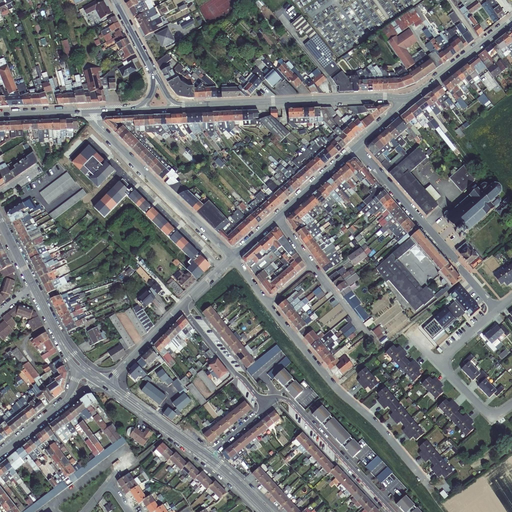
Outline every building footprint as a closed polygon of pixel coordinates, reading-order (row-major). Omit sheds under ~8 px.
[(96,0),(83,8),(86,14),(95,10),(100,19),(112,13),(109,8),(108,9),(104,1),(98,4),(97,1),(96,0)] [(138,4),(136,0),(133,0),(126,4),(128,9),(129,9),(138,4)] [(143,12),(144,13),(154,7),(155,7),(154,4),(151,6),(145,9),(143,5),(147,3),(146,0),(138,4),(141,9),(142,9),(143,12)] [(147,3),(143,5),(145,9),(151,6),(148,0),(145,0),(146,0),(147,3)] [(260,0),(258,0),(252,6),(256,11),(264,4),(260,0)] [(468,19),(472,16),(471,14),(466,8),(471,5),(476,1),(475,0),(470,0),(467,3),(464,0),(462,0),(461,1),(464,5),(465,6),(460,9),(473,28),(474,27),(468,19)] [(477,0),(482,6),(494,24),(500,19),(494,10),(486,0),(477,0)] [(486,0),(494,10),(499,6),(494,0),(486,0)] [(466,8),(471,14),(480,7),(476,1),(471,5),(466,8)] [(133,17),(143,12),(142,9),(141,9),(138,4),(129,9),(133,17)] [(494,10),(500,19),(505,15),(499,6),(494,10)] [(150,18),(158,14),(154,7),(144,13),(135,17),(140,27),(141,27),(149,23),(152,21),(150,18)] [(413,9),(420,18),(423,22),(426,20),(417,7),(413,9)] [(380,32),(387,42),(394,37),(413,24),(416,27),(423,22),(420,18),(413,9),(413,8),(380,32)] [(448,15),(451,20),(457,16),(453,11),(448,15)] [(111,32),(114,31),(121,27),(115,16),(108,20),(111,26),(109,27),(111,32)] [(332,80),(342,72),(331,58),(334,55),(301,16),(291,24),(297,31),(301,28),(306,34),(310,40),(304,45),(332,80)] [(454,23),(456,27),(460,24),(460,25),(462,23),(459,20),(457,16),(451,20),(454,23)] [(474,27),(478,25),(472,16),(468,19),(474,27)] [(142,30),(145,36),(158,29),(156,26),(162,23),(159,17),(152,21),(149,23),(151,26),(142,30)] [(460,24),(456,27),(462,35),(462,36),(466,33),(464,29),(463,29),(460,25),(460,24)] [(473,28),(479,36),(484,32),(478,25),(474,27),(473,28)] [(103,36),(111,32),(109,27),(101,32),(103,36)] [(118,43),(127,38),(121,27),(114,31),(115,34),(114,35),(115,37),(106,42),(107,45),(114,42),(117,40),(118,43)] [(460,36),(462,35),(456,27),(451,29),(453,32),(456,30),(460,36)] [(155,34),(162,47),(175,41),(168,28),(155,34)] [(300,39),(306,34),(301,28),(297,31),(295,33),(300,39)] [(448,42),(450,45),(454,42),(452,39),(448,32),(447,32),(445,29),(442,31),(445,36),(449,41),(448,42)] [(452,39),(454,42),(458,38),(464,47),(468,45),(462,36),(462,35),(460,36),(456,30),(453,32),(451,29),(448,32),(452,39)] [(409,30),(397,38),(406,49),(418,42),(409,30)] [(440,36),(438,37),(446,49),(450,46),(450,45),(448,42),(441,32),(439,34),(440,36)] [(462,36),(468,45),(474,40),(468,32),(466,33),(462,36)] [(506,34),(500,38),(506,46),(507,46),(511,42),(506,34)] [(387,42),(402,65),(409,74),(419,67),(416,63),(413,65),(394,37),(387,42)] [(434,51),(437,55),(442,52),(446,49),(438,37),(434,40),(436,43),(437,44),(440,49),(437,51),(436,50),(434,51)] [(120,51),(121,50),(130,45),(127,38),(118,43),(116,44),(120,51)] [(454,42),(460,51),(464,47),(458,38),(454,42)] [(501,50),(506,46),(500,38),(495,42),(501,50)] [(432,46),(436,50),(437,51),(440,49),(437,44),(436,43),(434,40),(434,39),(430,42),(433,45),(432,46)] [(61,42),(65,58),(66,58),(72,56),(67,40),(61,42)] [(363,46),(359,49),(361,51),(364,49),(367,53),(369,51),(366,47),(364,49),(363,47),(368,44),(366,41),(361,44),(363,46)] [(430,60),(436,69),(443,64),(437,55),(434,51),(436,50),(432,46),(433,45),(430,42),(425,45),(431,53),(427,56),(430,60)] [(450,46),(456,54),(460,51),(454,42),(450,45),(450,46)] [(501,59),(505,56),(501,50),(495,42),(491,45),(497,53),(501,59)] [(126,59),(135,54),(130,45),(121,50),(124,55),(121,57),(123,61),(126,59)] [(485,50),(491,58),(497,53),(491,45),(485,50)] [(446,49),(452,57),(456,54),(450,46),(446,49)] [(506,56),(509,54),(511,52),(507,46),(506,46),(501,50),(505,56),(506,56)] [(425,63),(430,60),(427,56),(422,49),(418,52),(425,63)] [(446,49),(442,52),(448,60),(452,57),(446,49)] [(487,69),(488,71),(494,78),(501,72),(491,58),(485,50),(477,56),(487,69)] [(437,55),(443,64),(448,60),(442,52),(437,55)] [(497,53),(491,58),(501,72),(507,68),(501,59),(497,53)] [(128,62),(131,61),(137,57),(135,54),(126,59),(126,60),(128,62)] [(157,62),(160,68),(172,59),(167,54),(157,62)] [(477,56),(467,64),(473,72),(475,71),(478,75),(487,69),(477,56)] [(259,66),(252,73),(255,75),(262,82),(265,79),(269,75),(278,83),(280,85),(286,79),(280,73),(270,62),(269,62),(266,59),(262,63),(268,69),(265,72),(259,66)] [(409,75),(415,84),(436,69),(430,60),(425,63),(419,67),(409,74),(409,75)] [(285,64),(291,71),(295,68),(289,61),(285,64)] [(119,69),(123,77),(137,70),(133,62),(132,62),(124,66),(119,69)] [(279,68),(290,80),(296,88),(302,83),(291,71),(285,64),(284,63),(281,66),(279,68)] [(174,69),(179,73),(183,68),(178,64),(174,69)] [(300,65),(308,75),(309,74),(301,64),(300,65)] [(469,76),(473,72),(467,64),(463,67),(469,76)] [(9,95),(10,94),(10,96),(11,97),(12,96),(12,97),(15,96),(14,93),(18,91),(15,83),(7,65),(0,67),(0,74),(6,91),(7,90),(9,95)] [(397,74),(400,79),(409,75),(409,74),(402,65),(401,65),(403,68),(399,71),(398,70),(396,72),(396,73),(397,74)] [(40,78),(42,84),(49,82),(49,79),(46,70),(41,72),(39,66),(36,67),(40,78)] [(168,83),(176,79),(170,67),(161,71),(164,78),(168,83)] [(379,68),(382,73),(382,80),(387,80),(387,73),(383,68),(382,68),(381,67),(379,68)] [(463,67),(459,70),(465,78),(466,78),(469,76),(463,67)] [(95,87),(104,87),(107,87),(107,78),(103,79),(102,82),(100,82),(97,68),(91,69),(95,87)] [(107,87),(107,90),(109,89),(109,80),(115,79),(115,71),(113,68),(103,77),(103,79),(107,78),(107,87)] [(289,82),(290,80),(279,68),(278,69),(289,82)] [(295,68),(291,71),(302,83),(305,86),(306,85),(312,82),(308,78),(305,81),(295,68)] [(317,68),(308,76),(309,76),(311,79),(314,76),(315,77),(320,74),(318,70),(317,68)] [(88,88),(89,93),(96,91),(96,89),(95,87),(91,69),(84,70),(87,83),(88,88)] [(477,76),(479,78),(488,71),(487,69),(478,75),(477,76)] [(201,79),(211,88),(216,88),(216,86),(205,76),(204,76),(197,70),(194,73),(201,79)] [(358,81),(367,80),(367,75),(365,74),(362,70),(361,70),(355,73),(358,76),(358,77),(358,81)] [(455,73),(461,82),(465,78),(459,70),(455,73)] [(62,95),(67,94),(65,87),(64,81),(63,78),(61,71),(58,72),(61,84),(59,85),(60,89),(62,94),(62,95)] [(477,76),(478,75),(475,71),(473,72),(469,76),(472,79),(473,80),(477,76)] [(188,80),(194,85),(197,88),(197,89),(205,88),(191,76),(187,72),(185,74),(182,72),(181,74),(185,77),(184,77),(188,80)] [(339,86),(339,92),(359,91),(358,81),(358,77),(358,76),(350,77),(350,79),(348,79),(346,77),(342,72),(332,80),(337,86),(339,86)] [(205,88),(211,88),(201,79),(194,73),(191,76),(205,88)] [(248,82),(255,75),(252,73),(251,73),(245,79),(248,82)] [(311,79),(317,87),(326,80),(320,73),(320,74),(315,77),(314,76),(311,79)] [(451,76),(458,84),(461,82),(455,73),(451,76)] [(72,83),(74,92),(83,90),(80,78),(79,75),(74,76),(76,82),(72,83)] [(248,82),(249,83),(256,89),(262,82),(255,75),(248,82)] [(273,88),(278,83),(269,75),(265,79),(273,88)] [(397,79),(398,90),(415,84),(409,75),(400,79),(397,79)] [(249,83),(248,82),(245,79),(242,76),(239,79),(242,83),(241,84),(239,86),(240,87),(243,89),(249,83)] [(308,78),(312,82),(317,91),(317,87),(311,79),(309,76),(308,78)] [(456,85),(458,84),(451,76),(447,80),(453,88),(456,85)] [(477,76),(473,80),(475,83),(476,84),(481,80),(479,78),(477,76)] [(89,93),(88,88),(87,83),(86,84),(84,77),(80,78),(83,90),(84,93),(89,93)] [(39,95),(45,93),(42,84),(40,78),(33,81),(36,89),(38,95),(39,95)] [(56,88),(53,78),(49,79),(49,82),(52,91),(54,96),(56,95),(62,94),(60,89),(55,91),(55,89),(56,88)] [(189,99),(194,99),(194,89),(194,87),(189,88),(185,85),(181,83),(178,78),(176,79),(168,83),(170,88),(177,96),(180,98),(189,99)] [(461,82),(465,87),(466,87),(467,89),(470,88),(473,91),(475,90),(468,82),(466,78),(465,78),(461,82)] [(472,79),(468,82),(475,90),(476,91),(478,89),(474,84),(475,83),(473,80),(472,79)] [(68,94),(74,94),(74,92),(72,83),(71,80),(64,81),(65,87),(67,94),(68,94)] [(359,91),(367,91),(367,80),(358,81),(359,91)] [(443,83),(449,92),(451,91),(454,88),(453,88),(447,80),(443,83)] [(18,91),(20,97),(29,94),(28,91),(25,83),(24,81),(19,83),(19,82),(15,83),(18,91)] [(45,93),(52,91),(49,82),(42,84),(45,93)] [(312,82),(306,85),(311,93),(318,93),(317,91),(312,82)] [(243,89),(250,95),(256,89),(249,83),(243,89)] [(439,86),(435,89),(441,97),(445,94),(439,86)] [(4,97),(5,97),(8,97),(10,96),(10,94),(9,95),(7,90),(6,91),(5,91),(4,87),(1,88),(2,91),(2,90),(4,97)] [(96,89),(96,91),(99,102),(106,102),(105,97),(104,93),(104,87),(95,87),(96,89)] [(250,96),(250,95),(243,89),(240,87),(238,90),(245,96),(250,96)] [(197,89),(194,89),(194,99),(206,98),(205,88),(197,89)] [(222,90),(222,97),(245,96),(238,90),(237,89),(237,88),(222,88),(222,90)] [(435,89),(431,92),(437,100),(441,97),(435,89)] [(460,90),(457,92),(453,94),(453,95),(464,109),(468,106),(463,99),(462,100),(460,97),(464,94),(460,89),(460,90)] [(74,94),(77,103),(87,103),(84,93),(83,90),(74,92),(74,94)] [(5,97),(9,107),(24,106),(20,97),(18,91),(14,93),(15,96),(12,97),(12,96),(11,97),(10,96),(8,97),(5,97)] [(89,93),(91,103),(99,102),(96,91),(89,93)] [(431,92),(427,95),(433,104),(434,104),(438,101),(437,100),(431,92)] [(45,93),(39,95),(42,105),(49,105),(45,93)] [(484,93),(477,98),(485,109),(492,104),(484,93)] [(20,97),(24,106),(33,106),(29,95),(29,94),(20,97)] [(56,95),(58,104),(64,104),(62,95),(62,94),(56,95)] [(74,94),(68,94),(70,104),(77,103),(74,94)] [(38,95),(29,95),(33,106),(42,105),(39,95),(38,95)] [(423,98),(429,106),(430,107),(433,104),(427,95),(423,98)] [(0,103),(2,107),(9,107),(5,97),(4,97),(0,96),(0,103)] [(441,97),(437,100),(438,101),(443,107),(444,109),(446,107),(443,103),(445,101),(441,97)] [(423,98),(416,104),(422,112),(426,109),(429,106),(423,98)] [(438,101),(434,104),(439,110),(443,107),(438,101)] [(375,108),(381,115),(390,106),(389,104),(379,105),(375,108)] [(423,113),(422,112),(416,104),(408,110),(415,118),(415,119),(416,119),(423,113)] [(433,104),(430,107),(432,111),(436,116),(441,112),(439,110),(434,104),(433,104)] [(364,106),(374,120),(381,115),(375,108),(373,105),(364,106)] [(364,106),(349,107),(353,113),(354,115),(362,113),(366,118),(360,122),(365,129),(374,120),(364,106)] [(330,117),(338,127),(343,132),(347,128),(346,127),(341,120),(340,118),(338,116),(335,118),(333,116),(336,113),(335,112),(332,107),(327,108),(330,117)] [(320,111),(321,111),(323,117),(324,121),(326,124),(332,130),(334,131),(338,127),(330,117),(327,108),(320,108),(320,111)] [(426,109),(422,112),(423,113),(433,126),(447,143),(450,141),(432,119),(431,120),(427,115),(428,114),(427,113),(428,112),(426,109)] [(251,121),(252,125),(256,125),(256,120),(256,118),(258,118),(258,110),(248,111),(248,121),(249,121),(251,121)] [(404,114),(411,121),(415,118),(408,110),(404,114)] [(347,115),(341,120),(346,127),(353,122),(353,123),(358,119),(354,115),(353,113),(348,117),(347,115)] [(423,113),(416,119),(418,122),(420,123),(424,120),(427,124),(431,128),(433,126),(423,113)] [(401,116),(407,124),(411,121),(404,114),(401,116)] [(271,116),(259,120),(263,123),(266,127),(280,142),(290,133),(275,118),(272,116),(271,116)] [(401,116),(391,125),(400,135),(406,129),(408,128),(405,125),(407,124),(401,116)] [(121,123),(121,117),(106,118),(104,121),(113,130),(118,126),(115,123),(121,123)] [(360,132),(365,129),(360,122),(358,119),(353,123),(360,132)] [(60,120),(53,120),(53,130),(53,131),(60,131),(61,131),(61,130),(60,120)] [(28,121),(10,122),(11,131),(11,139),(15,138),(15,137),(15,130),(23,130),(23,131),(28,131),(28,121)] [(413,125),(411,121),(407,124),(405,125),(408,128),(409,130),(410,128),(415,134),(418,131),(413,125)] [(118,126),(113,130),(116,133),(123,126),(126,129),(129,126),(127,124),(127,122),(121,123),(115,123),(118,126)] [(220,129),(225,136),(228,132),(225,128),(223,122),(219,122),(219,128),(220,129)] [(225,128),(228,132),(232,136),(235,133),(232,130),(229,128),(228,122),(223,122),(225,128)] [(346,127),(347,128),(355,137),(360,132),(353,123),(353,122),(346,127)] [(198,123),(193,124),(195,129),(198,133),(201,132),(200,129),(198,123)] [(181,131),(185,135),(188,133),(186,130),(183,124),(177,125),(181,131)] [(187,124),(183,124),(186,130),(188,133),(191,136),(193,135),(194,137),(195,136),(195,135),(190,130),(188,124),(187,124)] [(193,124),(188,124),(190,130),(195,135),(198,133),(195,129),(193,124)] [(161,125),(157,125),(158,127),(159,129),(165,137),(168,133),(166,132),(161,125)] [(166,125),(161,125),(166,132),(168,133),(171,136),(173,133),(171,131),(167,125),(166,125)] [(176,131),(178,133),(179,135),(182,137),(185,135),(181,131),(177,125),(172,125),(176,131)] [(386,129),(393,138),(394,140),(395,139),(400,135),(391,125),(386,129)] [(463,125),(455,131),(457,134),(461,131),(465,128),(463,125)] [(123,126),(116,133),(122,139),(130,132),(126,129),(123,126)] [(338,127),(334,131),(338,137),(346,145),(355,137),(347,128),(343,132),(338,127)] [(417,137),(415,134),(410,128),(409,130),(414,138),(414,139),(417,137)] [(379,135),(387,144),(390,141),(393,138),(386,129),(379,135)] [(334,131),(332,130),(331,131),(330,132),(332,134),(330,136),(335,140),(338,137),(334,131)] [(61,139),(60,131),(53,131),(53,137),(57,137),(57,144),(61,144),(61,139)] [(130,132),(122,139),(125,143),(133,136),(130,132)] [(384,146),(387,144),(379,135),(376,138),(384,146)] [(400,135),(395,139),(399,145),(401,147),(406,142),(400,135)] [(133,136),(125,143),(129,146),(136,139),(133,136)] [(320,146),(324,142),(327,139),(325,136),(321,139),(319,137),(313,142),(314,144),(318,148),(320,146)] [(338,137),(335,140),(342,149),(346,145),(338,137)] [(371,142),(379,151),(382,148),(384,146),(376,138),(371,142)] [(393,138),(390,141),(395,146),(396,148),(399,145),(395,139),(394,140),(393,138)] [(136,139),(129,146),(136,153),(143,146),(139,142),(136,139)] [(312,153),(317,157),(321,153),(320,152),(319,152),(317,150),(312,145),(309,143),(308,144),(303,139),(300,142),(308,149),(312,153)] [(335,140),(331,144),(338,152),(342,149),(335,140)] [(450,141),(447,143),(452,151),(456,149),(450,141)] [(373,156),(374,156),(379,151),(371,142),(367,146),(367,148),(373,156)] [(320,152),(321,153),(324,150),(320,146),(318,148),(314,144),(312,145),(317,150),(319,152),(320,152)] [(328,147),(324,150),(332,158),(338,152),(331,144),(329,145),(328,147)] [(387,144),(384,146),(390,153),(393,150),(391,149),(387,144)] [(89,146),(72,163),(98,188),(115,172),(89,146)] [(143,146),(136,153),(139,156),(146,149),(143,146)] [(409,156),(405,159),(389,173),(427,216),(438,206),(435,202),(425,190),(410,173),(421,163),(427,158),(419,146),(409,156)] [(377,159),(382,154),(385,151),(382,148),(379,151),(374,156),(377,159)] [(146,149),(139,156),(142,160),(150,152),(146,149)] [(301,162),(306,158),(308,155),(312,153),(308,149),(297,158),(301,162)] [(152,150),(150,152),(156,159),(159,156),(152,150)] [(321,153),(328,161),(332,158),(324,150),(321,153)] [(403,150),(400,154),(402,156),(405,159),(409,156),(403,150)] [(11,172),(14,177),(38,161),(33,152),(26,157),(28,160),(25,162),(23,160),(21,162),(22,164),(19,166),(17,164),(14,166),(15,169),(12,171),(11,172)] [(150,152),(142,160),(149,166),(156,159),(150,152)] [(321,153),(317,157),(325,164),(328,161),(321,153)] [(377,159),(382,165),(387,160),(382,154),(377,159)] [(393,164),(402,156),(400,154),(389,162),(392,165),(393,164)] [(386,170),(389,173),(405,159),(402,156),(393,164),(392,165),(386,170)] [(317,157),(313,160),(321,168),(325,164),(317,157)] [(292,162),(294,165),(296,163),(300,167),(303,164),(301,162),(297,158),(292,162)] [(350,162),(357,170),(359,172),(363,177),(364,178),(365,179),(366,178),(372,186),(371,187),(372,188),(368,192),(371,195),(363,201),(367,205),(373,200),(384,191),(356,159),(354,158),(350,162)] [(427,158),(421,163),(423,166),(429,161),(427,158)] [(156,159),(149,166),(152,169),(160,162),(156,159)] [(160,162),(163,166),(166,169),(169,166),(162,159),(160,162)] [(305,167),(314,174),(321,168),(313,160),(310,162),(306,167),(305,167)] [(382,165),(386,170),(392,165),(389,162),(387,160),(382,165)] [(38,163),(38,161),(14,177),(15,179),(38,163)] [(294,177),(298,174),(293,169),(292,170),(283,161),(280,164),(281,165),(291,175),(294,177)] [(163,166),(160,162),(152,169),(156,173),(163,166)] [(354,174),(357,170),(350,162),(346,165),(354,174)] [(290,180),(294,177),(291,175),(281,165),(278,167),(285,173),(284,174),(290,180)] [(354,174),(346,165),(338,172),(345,181),(346,182),(350,179),(354,175),(354,174)] [(166,169),(163,166),(156,173),(159,176),(166,169)] [(449,178),(462,192),(475,180),(464,166),(462,167),(449,178)] [(310,177),(314,174),(305,167),(302,170),(310,177)] [(166,169),(159,176),(162,180),(166,176),(169,179),(171,177),(172,178),(173,177),(176,173),(172,170),(170,172),(166,169)] [(287,183),(290,180),(284,174),(283,175),(277,169),(275,171),(277,173),(287,183)] [(306,181),(310,177),(302,170),(298,173),(306,181)] [(1,177),(5,182),(7,181),(7,182),(14,177),(11,172),(9,173),(1,177)] [(341,184),(345,181),(338,172),(334,175),(341,184)] [(287,183),(277,173),(274,176),(278,180),(283,186),(287,183)] [(298,174),(294,177),(302,185),(306,181),(298,173),(298,174)] [(330,179),(338,187),(341,184),(334,175),(330,179)] [(270,179),(271,179),(280,189),(283,186),(278,180),(277,181),(273,176),(270,179)] [(178,182),(175,179),(173,177),(172,178),(171,177),(169,179),(166,182),(169,186),(178,182)] [(298,188),(302,185),(294,177),(290,180),(298,188)] [(367,188),(370,186),(371,187),(372,186),(366,178),(365,179),(364,178),(361,181),(367,188)] [(271,179),(265,184),(269,189),(274,194),(280,189),(271,179)] [(338,187),(330,179),(327,182),(334,190),(338,187)] [(350,179),(346,182),(351,187),(353,189),(356,186),(350,179)] [(295,191),(298,188),(290,180),(287,183),(295,191)] [(119,181),(94,207),(104,218),(125,196),(191,260),(188,263),(191,266),(188,269),(198,279),(212,265),(132,188),(129,191),(119,181)] [(346,182),(345,181),(341,184),(346,189),(348,188),(349,189),(351,187),(346,182)] [(178,182),(169,186),(179,195),(188,191),(179,182),(178,182)] [(329,194),(334,190),(327,182),(322,186),(326,191),(329,194)] [(287,183),(283,186),(291,194),(295,191),(287,183)] [(444,215),(445,217),(449,222),(456,230),(456,231),(457,232),(458,233),(460,235),(460,236),(461,237),(462,237),(463,237),(464,237),(465,237),(466,236),(466,235),(465,235),(465,234),(466,233),(467,233),(468,232),(468,231),(486,215),(494,207),(494,208),(496,210),(500,216),(511,205),(511,201),(508,197),(503,202),(500,204),(499,204),(501,201),(500,199),(497,196),(500,194),(501,191),(501,187),(498,184),(495,183),(491,184),(489,186),(482,193),(478,188),(469,196),(450,212),(448,211),(446,211),(444,213),(444,215)] [(260,187),(265,192),(269,189),(265,184),(264,185),(268,189),(266,191),(262,187),(263,186),(260,187)] [(338,187),(342,193),(346,190),(346,189),(341,184),(338,187)] [(425,190),(435,202),(441,196),(431,184),(425,190)] [(280,189),(288,198),(291,194),(283,186),(280,189)] [(326,191),(322,186),(317,191),(325,200),(327,198),(330,195),(329,194),(326,191)] [(342,193),(338,187),(334,190),(341,198),(347,205),(351,202),(349,200),(342,193)] [(267,194),(270,198),(274,194),(269,189),(265,192),(267,194)] [(274,194),(282,203),(288,198),(280,189),(274,194)] [(340,206),(342,205),(338,201),(341,198),(334,190),(329,194),(330,195),(340,206)] [(347,191),(346,190),(342,193),(349,200),(351,199),(345,193),(347,191)] [(188,191),(179,195),(194,209),(201,202),(198,200),(193,196),(188,191)] [(259,193),(266,201),(270,198),(267,194),(265,195),(261,191),(259,193)] [(317,191),(312,195),(319,203),(322,206),(324,204),(327,202),(325,200),(317,191)] [(387,195),(384,191),(373,200),(376,204),(379,202),(387,195)] [(257,199),(263,205),(266,201),(259,193),(255,197),(257,199)] [(270,198),(278,206),(282,203),(274,194),(270,198)] [(315,207),(319,203),(312,195),(308,199),(314,207),(315,207)] [(329,200),(333,205),(336,209),(340,206),(330,195),(327,198),(329,200)] [(387,195),(379,202),(383,206),(391,199),(387,195)] [(244,201),(254,212),(257,209),(254,206),(255,206),(252,202),(247,197),(245,199),(246,199),(244,201)] [(266,201),(274,210),(278,206),(270,198),(266,201)] [(7,216),(8,218),(27,209),(28,208),(34,205),(31,199),(8,213),(7,216)] [(253,202),(259,208),(262,205),(263,205),(257,199),(253,202)] [(308,199),(301,205),(307,213),(308,213),(311,210),(314,207),(308,199)] [(391,199),(383,206),(386,210),(394,203),(391,199)] [(376,204),(373,200),(367,205),(361,210),(365,214),(368,211),(376,204)] [(204,205),(197,212),(218,233),(222,230),(230,222),(209,201),(204,205)] [(263,205),(262,205),(270,213),(274,210),(266,201),(263,205)] [(201,202),(194,209),(197,212),(204,205),(202,203),(201,202)] [(327,202),(324,204),(328,209),(326,211),(328,214),(333,209),(331,207),(327,202)] [(373,213),(383,206),(379,202),(376,204),(368,211),(372,215),(373,213)] [(315,207),(321,213),(325,210),(322,206),(319,203),(315,207)] [(386,210),(390,214),(398,207),(394,203),(386,210)] [(27,209),(8,218),(11,224),(20,219),(25,217),(28,215),(30,215),(28,212),(36,208),(37,211),(42,208),(40,206),(39,204),(37,205),(35,206),(34,205),(28,208),(27,209)] [(262,205),(259,208),(266,217),(270,213),(262,205)] [(301,219),(307,213),(301,205),(294,211),(301,219)] [(386,210),(383,206),(373,213),(375,215),(380,211),(382,214),(386,210)] [(311,210),(318,216),(321,213),(315,207),(314,207),(311,210)] [(390,214),(393,218),(401,211),(398,207),(390,214)] [(257,209),(254,212),(262,220),(266,217),(259,208),(257,209)] [(243,223),(247,219),(238,209),(234,213),(234,214),(243,223)] [(311,210),(308,213),(314,220),(318,216),(311,210)] [(390,214),(386,210),(382,214),(376,219),(380,223),(380,222),(390,214)] [(297,222),(301,219),(294,211),(291,214),(297,222)] [(393,218),(397,222),(405,215),(401,211),(393,218)] [(251,215),(259,224),(262,220),(254,212),(251,215)] [(301,219),(307,225),(313,220),(314,220),(308,213),(307,213),(301,219)] [(243,223),(234,214),(231,217),(239,226),(243,223)] [(287,220),(295,230),(300,225),(297,222),(291,214),(288,217),(287,220)] [(384,226),(393,218),(390,214),(380,222),(384,226)] [(259,224),(251,215),(249,217),(247,219),(255,227),(259,224)] [(400,226),(408,219),(405,215),(397,222),(400,226)] [(386,231),(389,229),(397,222),(393,218),(384,226),(383,227),(384,228),(381,231),(383,233),(386,231)] [(11,224),(14,229),(23,224),(20,219),(11,224)] [(243,223),(250,231),(255,227),(247,219),(243,223)] [(295,230),(297,233),(305,227),(307,225),(301,219),(297,222),(300,225),(295,230)] [(400,226),(404,230),(412,223),(408,219),(400,226)] [(305,227),(307,231),(316,225),(313,220),(307,225),(305,227)] [(236,229),(230,222),(222,230),(228,236),(236,229)] [(396,229),(400,226),(397,222),(389,229),(392,232),(395,230),(396,229)] [(239,226),(236,229),(243,237),(250,231),(243,223),(239,226)] [(404,230),(407,234),(415,226),(412,223),(404,230)] [(23,224),(14,229),(16,233),(25,229),(23,224)] [(316,225),(307,231),(310,235),(319,229),(316,225)] [(25,229),(16,233),(18,238),(28,233),(30,232),(32,231),(33,232),(37,230),(37,228),(36,227),(31,229),(30,226),(25,229)] [(319,229),(310,235),(313,238),(320,233),(325,230),(322,226),(319,229)] [(395,230),(399,234),(404,230),(400,226),(396,229),(395,230)] [(415,226),(407,234),(411,238),(419,230),(415,226)] [(296,233),(299,237),(307,231),(305,227),(297,233),(296,233)] [(273,245),(277,250),(282,246),(287,252),(288,253),(291,257),(296,253),(284,236),(278,228),(276,228),(270,233),(266,237),(273,245)] [(361,236),(368,230),(366,228),(355,238),(358,242),(363,238),(361,236)] [(102,237),(107,233),(104,229),(99,234),(102,237)] [(222,230),(218,233),(224,239),(231,246),(234,246),(243,237),(236,229),(228,236),(222,230)] [(407,234),(404,230),(399,234),(394,238),(397,242),(407,234)] [(415,244),(439,272),(448,264),(419,230),(411,238),(410,238),(415,244)] [(18,238),(21,242),(30,238),(34,235),(33,232),(32,231),(30,232),(28,233),(18,238)] [(310,235),(307,231),(299,237),(302,241),(310,235)] [(313,238),(313,239),(315,242),(316,242),(323,237),(320,233),(313,238)] [(407,234),(397,242),(401,246),(410,238),(411,238),(407,234)] [(23,247),(32,242),(35,240),(36,240),(34,235),(30,238),(21,242),(23,247)] [(313,238),(310,235),(302,241),(305,244),(313,239),(313,238)] [(316,242),(319,246),(329,239),(330,239),(327,235),(323,237),(316,242)] [(263,249),(266,252),(273,245),(266,237),(259,243),(263,249)] [(389,280),(416,311),(424,304),(425,305),(435,296),(438,299),(449,290),(446,287),(443,289),(442,289),(437,293),(435,295),(428,288),(426,286),(423,289),(397,259),(415,244),(410,238),(401,246),(392,254),(376,268),(379,272),(386,282),(389,280)] [(315,242),(313,239),(305,244),(307,248),(315,242)] [(319,246),(322,250),(326,248),(327,247),(332,243),(329,239),(319,246)] [(25,251),(34,246),(39,244),(36,240),(35,240),(32,242),(23,247),(25,251)] [(456,250),(460,255),(467,248),(468,249),(470,246),(466,241),(456,250)] [(307,248),(310,252),(319,246),(316,242),(315,242),(307,248)] [(243,260),(246,264),(251,259),(259,253),(263,249),(259,243),(243,257),(243,260)] [(329,249),(334,246),(332,243),(327,247),(328,248),(327,249),(326,248),(322,250),(325,255),(330,251),(329,249)] [(28,256),(37,251),(39,250),(41,249),(39,244),(34,246),(25,251),(28,256)] [(277,250),(273,245),(266,252),(268,254),(272,251),(277,258),(279,257),(279,256),(281,254),(277,250)] [(281,254),(282,256),(287,252),(282,246),(277,250),(281,254)] [(310,252),(313,256),(322,250),(319,246),(310,252)] [(472,250),(478,257),(479,256),(476,251),(470,246),(468,249),(471,252),(472,250)] [(336,252),(337,252),(334,248),(330,251),(325,255),(328,259),(336,252)] [(348,257),(354,266),(363,259),(364,258),(367,256),(361,248),(348,257)] [(460,255),(469,265),(478,257),(472,250),(471,252),(468,249),(467,248),(460,255)] [(28,256),(30,260),(39,256),(43,253),(41,249),(39,250),(37,251),(28,256)] [(259,253),(263,258),(266,255),(267,256),(268,254),(266,252),(263,249),(259,253)] [(313,256),(316,260),(325,255),(322,250),(313,256)] [(272,251),(268,254),(267,256),(266,255),(263,258),(256,264),(251,269),(256,277),(264,270),(270,264),(273,262),(277,258),(272,251)] [(39,256),(30,260),(32,265),(42,260),(45,258),(48,257),(46,252),(43,253),(39,256)] [(330,263),(339,257),(336,252),(328,259),(330,263)] [(251,259),(256,264),(263,258),(259,253),(251,259)] [(316,260),(319,264),(328,259),(325,255),(316,260)] [(0,265),(9,260),(7,256),(0,259),(0,265)] [(339,257),(330,263),(333,267),(342,261),(339,257)] [(470,264),(473,268),(482,261),(479,257),(470,264)] [(299,258),(295,261),(302,269),(305,266),(299,258)] [(148,271),(151,268),(142,259),(139,262),(148,271)] [(251,259),(246,264),(251,269),(256,264),(251,259)] [(328,259),(319,264),(322,268),(330,263),(328,259)] [(0,268),(1,268),(3,270),(12,265),(9,260),(0,265),(0,268)] [(32,265),(35,269),(44,264),(42,260),(32,265)] [(295,261),(290,265),(291,266),(297,273),(302,269),(295,261)] [(179,262),(176,265),(182,272),(186,269),(179,262)] [(290,265),(288,262),(274,274),(277,277),(281,275),(284,272),(287,269),(291,266),(290,265)] [(330,263),(322,268),(325,273),(333,267),(330,263)] [(35,269),(37,274),(46,269),(44,264),(35,269)] [(270,264),(264,270),(269,276),(276,270),(270,264)] [(448,283),(451,287),(461,279),(448,264),(439,272),(438,273),(443,279),(447,282),(448,283)] [(511,265),(511,264),(503,270),(511,282),(511,265)] [(0,304),(5,300),(8,297),(9,295),(11,295),(15,282),(14,281),(15,277),(13,273),(15,272),(12,265),(3,270),(0,271),(0,272),(3,278),(5,277),(5,278),(3,285),(1,292),(0,292),(0,304)] [(129,265),(124,269),(129,276),(134,272),(129,265)] [(297,273),(291,266),(287,269),(294,276),(297,273)] [(151,287),(157,294),(161,290),(155,283),(154,283),(139,267),(135,271),(136,271),(151,287)] [(341,277),(344,282),(345,281),(352,276),(356,273),(352,268),(341,277)] [(37,274),(39,278),(47,274),(49,273),(46,269),(37,274)] [(287,269),(284,272),(290,279),(294,276),(287,269)] [(264,270),(256,277),(261,283),(266,280),(266,279),(269,276),(264,270)] [(494,276),(500,285),(504,282),(507,286),(511,282),(503,270),(494,276)] [(175,279),(182,272),(180,271),(174,278),(175,279)] [(329,277),(333,283),(341,277),(337,271),(329,277)] [(182,272),(175,279),(185,289),(195,279),(188,272),(184,275),(182,272)] [(281,275),(287,282),(290,279),(284,272),(281,275)] [(345,281),(348,286),(352,284),(355,281),(360,278),(356,273),(352,276),(345,281)] [(47,274),(39,278),(43,286),(53,281),(51,276),(48,278),(47,274)] [(277,278),(284,285),(287,282),(281,275),(277,277),(277,278)] [(336,288),(344,282),(341,277),(333,283),(336,288)] [(274,281),(280,288),(284,285),(277,278),(274,281)] [(47,294),(55,290),(53,286),(58,284),(55,280),(53,281),(43,286),(47,294)] [(177,297),(183,291),(172,280),(166,285),(177,297)] [(266,280),(261,283),(270,295),(272,295),(280,288),(274,281),(272,282),(270,284),(268,281),(266,280)] [(336,288),(340,293),(348,287),(348,286),(345,281),(344,282),(336,288)] [(428,288),(435,295),(437,293),(430,286),(428,288)] [(461,316),(464,312),(469,318),(480,309),(477,305),(475,306),(460,291),(462,289),(459,286),(449,295),(454,300),(434,318),(444,330),(456,320),(454,318),(456,316),(458,318),(461,316)] [(154,297),(157,294),(151,287),(144,294),(151,301),(154,298),(154,297)] [(348,287),(340,293),(343,297),(351,290),(348,287)] [(313,298),(322,291),(320,288),(312,294),(313,295),(311,296),(313,298)] [(57,289),(55,290),(47,294),(50,300),(60,295),(57,289)] [(477,305),(462,289),(460,291),(475,306),(477,305)] [(286,300),(289,304),(297,298),(304,292),(302,290),(301,290),(298,293),(296,291),(286,300)] [(322,291),(313,298),(314,299),(316,297),(319,300),(325,294),(322,291)] [(144,294),(140,297),(147,304),(151,301),(144,294)] [(60,295),(50,300),(53,304),(62,299),(60,295)] [(65,298),(62,299),(53,304),(55,309),(66,303),(69,302),(69,303),(75,301),(74,299),(73,300),(73,299),(67,301),(66,300),(68,299),(67,299),(67,297),(65,298)] [(147,304),(140,297),(137,300),(144,308),(147,304)] [(289,304),(293,309),(301,301),(297,298),(289,304)] [(293,309),(296,313),(307,304),(308,303),(304,299),(301,302),(301,301),(293,309)] [(278,307),(281,311),(289,304),(286,300),(284,301),(278,306),(278,307)] [(66,303),(55,309),(57,313),(67,309),(69,308),(66,303)] [(281,311),(285,315),(293,309),(289,304),(281,311)] [(296,313),(299,317),(305,312),(308,309),(310,308),(307,304),(296,313)] [(16,315),(30,320),(31,321),(29,322),(28,324),(33,332),(43,326),(36,313),(33,311),(33,310),(19,305),(19,307),(16,306),(2,318),(4,321),(0,324),(0,337),(2,341),(3,340),(13,331),(11,328),(16,324),(12,319),(14,317),(16,315)] [(138,305),(132,308),(135,314),(141,310),(138,305)] [(125,311),(133,324),(135,328),(140,336),(146,333),(144,330),(142,327),(141,324),(139,321),(138,320),(130,307),(125,311)] [(363,307),(356,313),(358,316),(365,311),(366,310),(363,307)] [(203,313),(209,321),(216,315),(210,308),(203,313)] [(67,309),(57,313),(60,318),(69,313),(70,314),(74,312),(73,309),(70,310),(69,309),(68,310),(67,309)] [(141,310),(135,314),(138,320),(139,321),(141,324),(142,327),(144,330),(146,333),(153,326),(143,309),(141,310)] [(285,315),(288,319),(296,313),(293,309),(285,315)] [(365,311),(358,316),(360,319),(366,315),(367,314),(365,311)] [(299,317),(303,321),(309,316),(305,312),(299,317)] [(60,318),(62,323),(72,318),(70,314),(69,313),(60,318)] [(288,319),(292,323),(299,317),(296,313),(288,319)] [(109,318),(121,337),(123,340),(125,343),(122,345),(126,350),(134,345),(117,317),(115,314),(109,318)] [(214,327),(222,322),(216,315),(209,321),(214,327)] [(72,318),(62,323),(65,328),(74,323),(73,320),(77,318),(77,316),(76,316),(73,317),(72,318)] [(193,329),(183,316),(179,320),(189,332),(193,329)] [(303,321),(306,325),(312,320),(309,316),(303,321)] [(292,323),(295,327),(303,321),(299,317),(292,323)] [(65,328),(67,332),(83,324),(85,327),(89,326),(84,318),(81,319),(78,320),(79,321),(76,322),(74,323),(65,328)] [(370,318),(363,323),(366,327),(373,322),(370,318)] [(179,320),(176,323),(186,336),(189,332),(179,320)] [(295,327),(299,332),(303,328),(306,325),(303,321),(295,327)] [(214,327),(220,334),(227,328),(222,322),(214,327)] [(340,330),(343,334),(353,326),(350,322),(340,330)] [(172,327),(183,341),(187,337),(186,336),(176,323),(172,327)] [(380,325),(372,331),(377,336),(384,330),(380,325)] [(491,331),(498,339),(504,333),(499,328),(497,325),(491,331)] [(499,328),(504,333),(506,336),(510,333),(502,325),(499,328)] [(353,326),(343,334),(346,338),(356,330),(353,326)] [(93,344),(103,339),(97,327),(87,332),(93,344)] [(184,342),(183,341),(172,327),(169,330),(181,345),(184,342)] [(225,341),(232,335),(227,328),(220,334),(225,341)] [(181,345),(169,330),(165,334),(177,348),(181,345)] [(319,340),(323,344),(334,335),(330,330),(324,335),(320,339),(319,340)] [(38,347),(50,340),(45,331),(40,334),(41,336),(33,342),(33,344),(35,343),(38,347)] [(304,338),(311,346),(319,340),(320,339),(316,335),(313,331),(310,333),(304,338)] [(489,341),(492,344),(498,339),(491,331),(485,336),(489,341)] [(348,337),(351,340),(357,335),(354,332),(348,337)] [(165,334),(162,337),(171,349),(173,351),(177,348),(165,334)] [(225,341),(231,348),(238,342),(232,335),(225,341)] [(323,344),(326,348),(333,342),(338,338),(334,335),(323,344)] [(171,349),(162,337),(158,341),(164,348),(166,346),(169,350),(171,349)] [(500,342),(498,339),(492,344),(489,341),(486,343),(494,351),(497,349),(495,347),(500,342)] [(49,352),(54,348),(50,340),(38,347),(36,348),(38,350),(39,349),(40,350),(46,347),(49,352)] [(319,340),(311,346),(315,351),(323,344),(319,340)] [(167,361),(172,357),(167,352),(164,348),(158,341),(154,345),(167,361)] [(236,355),(244,349),(238,342),(231,348),(236,355)] [(326,348),(329,352),(337,346),(335,345),(333,342),(326,348)] [(126,353),(120,344),(107,352),(113,361),(120,356),(121,357),(126,353)] [(315,351),(318,355),(326,348),(323,344),(315,351)] [(255,363),(248,369),(247,371),(251,376),(281,351),(277,345),(255,363)] [(329,352),(332,356),(333,356),(341,349),(338,345),(337,346),(329,352)] [(346,349),(340,354),(341,356),(349,350),(345,345),(344,347),(346,349)] [(385,352),(393,360),(403,350),(399,346),(396,349),(393,345),(385,352)] [(174,383),(179,380),(153,346),(139,360),(143,365),(146,363),(149,366),(155,360),(157,359),(161,364),(160,365),(163,370),(159,373),(158,372),(156,373),(140,383),(141,385),(135,389),(136,393),(146,387),(149,392),(146,394),(152,404),(153,404),(178,424),(188,416),(195,410),(202,405),(206,402),(191,383),(185,388),(187,389),(174,399),(160,378),(166,373),(174,383)] [(333,356),(336,360),(341,356),(340,354),(346,349),(344,347),(341,349),(333,356)] [(39,376),(17,348),(11,353),(25,369),(34,380),(39,376)] [(318,355),(321,358),(329,352),(326,348),(318,355)] [(206,353),(210,358),(214,355),(210,349),(206,353)] [(236,355),(242,362),(249,355),(244,349),(236,355)] [(506,349),(498,355),(502,359),(509,353),(506,349)] [(393,360),(400,367),(407,360),(404,357),(408,354),(403,350),(393,360)] [(42,357),(44,360),(51,356),(49,352),(42,357)] [(321,358),(325,362),(332,356),(329,352),(321,358)] [(469,362),(474,367),(477,365),(471,360),(474,357),(471,354),(470,355),(465,360),(463,362),(466,365),(469,362)] [(248,369),(255,363),(249,355),(242,362),(248,369)] [(336,366),(342,374),(348,370),(352,367),(353,366),(344,355),(338,360),(341,363),(336,366)] [(325,362),(328,366),(335,361),(336,360),(333,356),(332,356),(325,362)] [(209,364),(220,378),(229,371),(218,357),(209,364)] [(286,391),(295,400),(303,392),(301,389),(295,382),(294,383),(292,380),(293,380),(286,373),(283,370),(291,363),(286,358),(267,375),(272,381),(274,379),(284,388),(286,390),(286,391)] [(55,367),(58,371),(63,380),(66,381),(67,373),(60,359),(53,364),(55,367)] [(400,367),(407,374),(417,364),(413,360),(410,363),(407,360),(400,367)] [(335,361),(328,366),(331,369),(337,364),(335,361)] [(461,369),(467,375),(474,367),(469,362),(466,365),(461,369)] [(140,368),(136,363),(131,368),(136,372),(140,368)] [(42,367),(46,373),(51,370),(49,367),(47,364),(42,367)] [(417,364),(407,374),(414,382),(421,374),(418,371),(421,368),(417,364)] [(357,381),(361,385),(372,376),(366,367),(357,374),(360,378),(357,381)] [(474,367),(467,375),(473,381),(475,379),(480,373),(474,367)] [(38,393),(35,395),(36,397),(39,401),(45,397),(36,383),(34,380),(25,369),(22,372),(25,375),(28,379),(38,393)] [(47,387),(55,398),(63,392),(58,383),(54,379),(56,378),(53,374),(52,371),(51,371),(51,370),(46,373),(45,374),(50,381),(45,384),(47,387)] [(203,382),(205,385),(207,388),(209,390),(211,393),(216,388),(214,386),(212,383),(210,380),(208,378),(206,375),(204,373),(202,370),(197,375),(199,377),(201,380),(203,382)] [(63,380),(58,371),(53,374),(56,378),(54,379),(58,383),(63,392),(66,381),(63,380)] [(480,373),(475,379),(477,381),(486,374),(483,371),(480,373)] [(486,374),(477,381),(480,384),(485,379),(486,379),(488,376),(486,374)] [(45,397),(49,403),(55,398),(47,387),(44,389),(38,380),(41,379),(41,378),(40,377),(39,376),(34,380),(36,383),(45,397)] [(190,380),(186,376),(181,382),(184,386),(190,380)] [(379,383),(372,376),(361,385),(365,390),(368,387),(371,390),(379,383)] [(429,392),(439,381),(435,377),(432,380),(429,377),(421,384),(429,392)] [(44,389),(47,387),(45,384),(41,379),(38,380),(44,389)] [(478,386),(483,392),(491,385),(486,379),(485,379),(480,384),(478,386)] [(429,392),(436,399),(444,392),(440,388),(443,385),(439,381),(429,392)] [(491,385),(483,392),(489,398),(494,393),(497,391),(496,390),(491,385)] [(497,391),(494,393),(496,396),(504,389),(501,385),(496,390),(497,391)] [(377,400),(381,405),(392,395),(385,387),(377,394),(380,398),(377,400)] [(23,397),(28,403),(30,405),(33,410),(36,413),(44,407),(39,401),(36,397),(32,399),(29,395),(26,396),(25,395),(23,396),(23,397)] [(93,408),(91,408),(89,406),(92,405),(97,401),(92,395),(87,396),(80,401),(94,419),(99,426),(103,422),(99,417),(97,415),(95,417),(94,415),(96,414),(95,412),(95,411),(93,408)] [(381,405),(384,409),(388,407),(390,409),(398,403),(392,395),(381,405)] [(26,405),(21,399),(19,400),(20,401),(26,409),(30,405),(28,403),(26,405)] [(445,414),(456,404),(452,400),(449,403),(446,399),(438,407),(445,414)] [(19,408),(20,409),(22,412),(28,419),(32,416),(26,409),(20,401),(17,405),(18,407),(19,408)] [(82,421),(83,421),(86,418),(88,420),(89,419),(91,422),(94,419),(80,401),(72,407),(79,416),(81,420),(82,421)] [(245,402),(238,407),(244,415),(251,409),(245,402)] [(398,403),(390,409),(393,413),(390,415),(393,420),(404,410),(398,403)] [(445,414),(452,421),(460,414),(457,411),(460,408),(456,404),(445,414)] [(33,410),(30,405),(26,409),(32,416),(34,415),(36,413),(33,410)] [(72,407),(68,410),(75,419),(79,416),(72,407)] [(231,413),(237,420),(244,415),(238,407),(231,413)] [(321,407),(313,415),(322,425),(322,424),(324,427),(342,446),(344,448),(344,449),(353,458),(362,450),(359,447),(360,447),(353,440),(351,438),(345,431),(344,431),(339,426),(340,425),(333,418),(333,419),(330,417),(331,416),(325,409),(324,410),(321,407)] [(65,413),(71,422),(74,426),(78,424),(78,423),(75,419),(68,410),(65,413)] [(411,418),(404,410),(393,420),(397,424),(400,422),(403,425),(411,418)] [(268,416),(274,423),(280,418),(274,411),(268,416)] [(20,414),(18,415),(25,423),(25,422),(28,419),(22,412),(20,414)] [(231,413),(224,419),(230,426),(237,420),(231,413)] [(59,418),(69,431),(71,434),(72,434),(76,431),(70,423),(63,414),(59,418)] [(452,421),(459,428),(470,418),(466,414),(463,417),(460,414),(452,421)] [(25,423),(18,415),(15,418),(21,426),(25,423)] [(274,423),(268,416),(262,421),(267,428),(274,423)] [(0,424),(8,435),(13,432),(7,424),(5,422),(4,422),(3,423),(0,418),(0,424)] [(15,418),(11,421),(17,429),(21,426),(15,418)] [(61,428),(65,433),(67,432),(69,431),(59,418),(55,421),(61,429),(61,428)] [(411,418),(403,425),(405,428),(402,431),(406,435),(417,426),(411,418)] [(470,418),(459,428),(466,436),(474,428),(471,425),(474,422),(470,418)] [(224,419),(217,424),(223,432),(230,426),(224,419)] [(17,429),(11,421),(7,424),(13,432),(17,429)] [(55,421),(50,425),(58,437),(61,435),(64,439),(66,441),(69,438),(65,433),(61,428),(61,429),(55,421)] [(267,428),(262,421),(256,426),(261,433),(267,428)] [(84,432),(88,429),(83,422),(81,423),(78,425),(79,425),(75,428),(78,431),(79,430),(82,433),(83,432),(84,432)] [(108,428),(103,422),(99,426),(102,430),(103,432),(108,428)] [(0,433),(4,439),(8,435),(0,424),(0,433)] [(108,428),(103,432),(112,444),(122,437),(113,424),(108,428)] [(217,424),(210,429),(217,437),(223,432),(217,424)] [(261,433),(256,426),(249,432),(255,439),(261,433)] [(424,433),(417,426),(406,435),(410,440),(413,437),(416,440),(424,433)] [(48,427),(44,430),(50,438),(54,444),(56,442),(57,442),(58,441),(48,427)] [(88,429),(84,432),(89,439),(93,436),(88,429)] [(209,443),(217,437),(210,429),(203,435),(209,443)] [(44,430),(40,433),(46,441),(48,439),(52,445),(54,444),(50,438),(44,430)] [(134,431),(133,431),(132,430),(131,430),(129,431),(128,432),(127,435),(128,436),(129,437),(129,438),(142,448),(152,435),(146,431),(142,436),(140,434),(140,435),(134,431)] [(255,439),(249,432),(243,437),(249,443),(255,439)] [(40,433),(36,436),(42,444),(44,443),(47,446),(49,445),(46,441),(40,433)] [(295,439),(301,445),(307,439),(302,433),(296,438),(295,439)] [(32,439),(38,447),(40,449),(42,448),(41,446),(42,444),(36,436),(32,439)] [(104,450),(93,436),(89,439),(86,441),(91,448),(89,449),(95,457),(104,450)] [(237,442),(242,449),(249,443),(243,437),(237,442)] [(37,448),(38,447),(32,439),(31,440),(30,441),(37,449),(37,448)] [(301,445),(296,439),(293,442),(298,448),(301,445)] [(307,439),(301,445),(298,448),(303,454),(306,451),(313,445),(307,439)] [(40,454),(37,449),(30,441),(27,443),(37,456),(39,454),(40,454)] [(422,458),(433,448),(427,441),(419,447),(421,451),(418,454),(422,458)] [(50,447),(55,454),(64,447),(62,445),(61,446),(57,442),(56,442),(54,444),(52,445),(50,447)] [(242,449),(237,442),(231,447),(236,454),(239,457),(245,452),(242,449)] [(27,443),(22,448),(38,468),(41,466),(38,462),(37,462),(34,458),(37,456),(27,443)] [(159,459),(162,456),(168,450),(162,444),(153,453),(159,459)] [(312,457),(318,451),(313,445),(306,451),(312,457)] [(48,448),(46,451),(51,457),(55,454),(50,447),(48,448)] [(67,451),(64,447),(55,454),(60,461),(65,458),(62,454),(67,451)] [(236,454),(231,447),(223,453),(222,455),(227,461),(236,454)] [(16,452),(24,463),(27,461),(38,475),(41,472),(38,468),(22,448),(16,452)] [(429,460),(432,463),(440,456),(433,448),(422,458),(426,462),(429,460)] [(168,450),(162,456),(168,462),(169,460),(174,456),(168,450)] [(317,462),(324,457),(318,451),(312,457),(317,462)] [(16,452),(6,460),(14,471),(24,463),(16,452)] [(55,454),(51,457),(56,465),(60,461),(55,454)] [(169,460),(175,466),(181,460),(175,454),(174,456),(169,460)] [(381,460),(376,455),(364,466),(369,472),(381,460)] [(431,469),(435,473),(446,464),(440,456),(432,463),(434,466),(431,469)] [(323,468),(329,462),(324,457),(317,462),(323,468)] [(65,458),(60,461),(66,468),(70,465),(65,458)] [(6,460),(2,464),(10,475),(31,502),(36,498),(24,484),(22,485),(18,481),(19,480),(15,474),(16,474),(14,471),(6,460)] [(181,460),(175,466),(171,470),(168,472),(170,475),(173,472),(177,475),(183,470),(187,465),(181,460)] [(60,461),(56,465),(61,471),(66,468),(60,461)] [(323,468),(328,474),(330,473),(335,468),(329,462),(323,468)] [(183,470),(188,475),(194,469),(189,463),(187,465),(183,470)] [(10,475),(2,464),(0,465),(0,469),(8,480),(10,479),(8,477),(10,475)] [(453,472),(446,464),(435,473),(438,478),(442,475),(445,478),(453,472)] [(47,471),(42,465),(41,466),(38,468),(41,472),(43,475),(47,471)] [(73,469),(70,465),(66,468),(71,475),(79,469),(77,466),(73,469)] [(330,473),(335,478),(342,472),(336,466),(336,467),(335,468),(330,473)] [(387,466),(375,477),(380,483),(392,472),(387,466)] [(59,478),(62,482),(71,475),(66,468),(61,471),(57,475),(59,478)] [(251,475),(257,481),(265,474),(259,468),(258,468),(252,474),(251,475)] [(0,476),(3,480),(5,483),(9,480),(8,480),(0,469),(0,476)] [(194,469),(188,475),(194,481),(196,479),(200,474),(194,469)] [(47,471),(43,475),(48,481),(52,478),(47,471)] [(341,484),(347,478),(342,472),(335,478),(332,481),(336,485),(339,482),(341,484)] [(202,473),(200,474),(196,479),(201,485),(207,478),(202,473)] [(257,481),(264,488),(271,481),(265,474),(257,481)] [(129,483),(125,476),(117,481),(122,488),(129,483)] [(55,481),(52,478),(48,481),(54,488),(62,482),(59,478),(55,481)] [(133,480),(129,483),(122,488),(126,495),(130,492),(138,487),(141,484),(136,478),(133,480)] [(207,478),(201,485),(207,491),(209,488),(213,484),(207,478)] [(341,484),(346,490),(353,484),(347,478),(341,484)] [(3,485),(8,491),(10,490),(5,483),(3,480),(0,482),(3,486),(3,485)] [(264,488),(270,494),(277,488),(271,481),(264,488)] [(215,482),(213,484),(209,488),(214,494),(221,488),(215,482)] [(358,490),(353,484),(346,490),(352,496),(358,490)] [(142,493),(138,487),(130,492),(134,498),(142,493)] [(221,488),(214,494),(220,500),(226,493),(221,488)] [(270,494),(276,501),(283,494),(277,488),(270,494)] [(351,500),(354,504),(364,495),(358,490),(352,496),(354,498),(351,500)] [(439,493),(444,499),(448,496),(443,490),(439,493)] [(35,511),(55,497),(50,492),(23,511),(35,511)] [(142,493),(134,498),(138,504),(142,502),(146,499),(142,493)] [(6,503),(10,500),(5,494),(1,497),(6,503)] [(282,507),(289,501),(283,494),(276,501),(282,507)] [(361,505),(362,507),(369,501),(364,495),(354,504),(358,508),(361,505)] [(154,502),(150,496),(146,499),(142,502),(147,508),(154,502)] [(404,496),(395,504),(402,511),(420,511),(416,507),(415,508),(413,506),(414,505),(407,498),(407,499),(404,496)] [(15,507),(10,500),(6,503),(11,510),(15,507)] [(282,507),(286,511),(289,511),(295,507),(289,501),(282,507)] [(369,511),(374,507),(369,501),(362,507),(364,509),(361,511),(369,511)] [(159,509),(154,502),(147,508),(149,511),(153,511),(155,511),(159,509)] [(0,508),(3,511),(8,511),(11,510),(6,503),(2,507),(0,508)] [(11,510),(12,511),(22,511),(25,509),(20,503),(18,504),(20,506),(17,508),(15,507),(11,510)]
